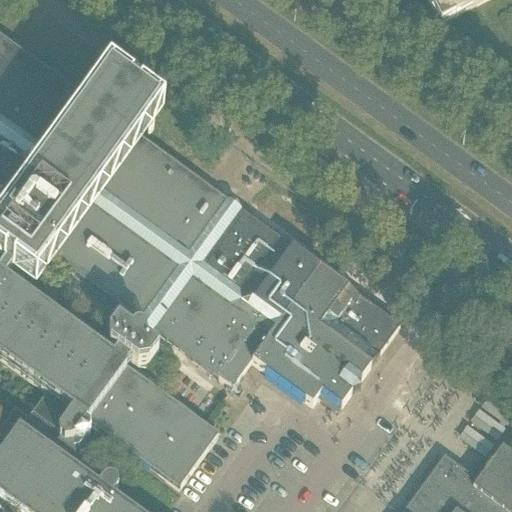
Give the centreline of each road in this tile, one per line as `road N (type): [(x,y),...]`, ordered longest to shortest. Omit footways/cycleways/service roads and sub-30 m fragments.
road 1 (unclassified): [(74,0),(331,188),(418,193)]
road 2 (primary): [(511,204),(230,0)]
road 3 (primary): [(154,0),(418,193)]
road 4 (unclassified): [(511,150),(307,0)]
